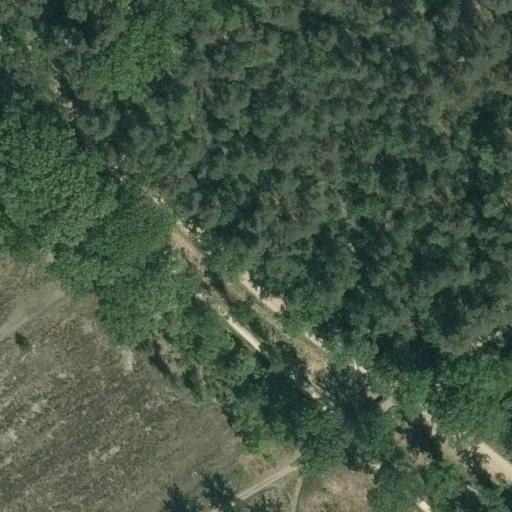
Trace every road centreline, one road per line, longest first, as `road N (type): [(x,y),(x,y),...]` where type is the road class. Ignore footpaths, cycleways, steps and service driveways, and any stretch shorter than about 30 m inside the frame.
road 1 (track): [(171,207),(270,299),(401,394)]
road 2 (track): [(0,47),(171,207)]
road 3 (track): [(401,394),(511,476)]
road 4 (track): [(401,394),(511,318)]
